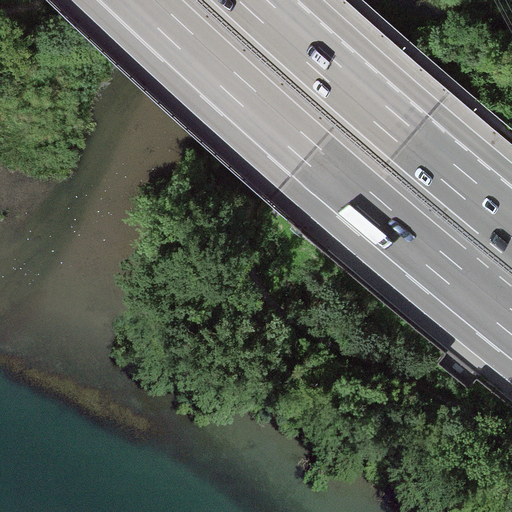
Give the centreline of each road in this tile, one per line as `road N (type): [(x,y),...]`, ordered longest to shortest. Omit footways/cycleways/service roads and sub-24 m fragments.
road 1 (motorway): [(184,39),(511,322)]
road 2 (motorway): [(511,224),(269,14)]
